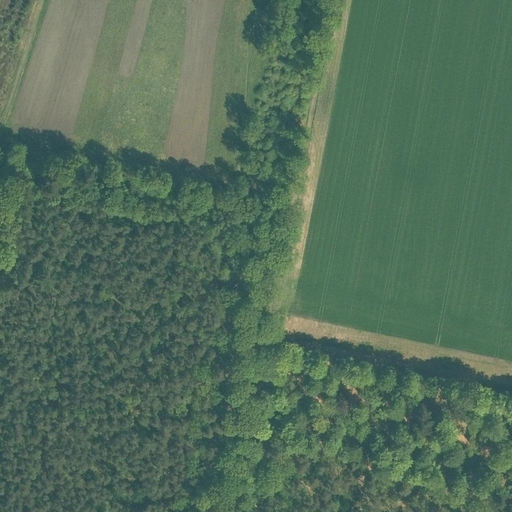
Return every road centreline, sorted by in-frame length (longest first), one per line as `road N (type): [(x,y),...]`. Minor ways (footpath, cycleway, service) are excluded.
road 1 (track): [(511,385),(267,337),(290,192)]
road 2 (track): [(0,136),(223,180)]
road 3 (track): [(290,192),(328,0)]
road 4 (track): [(267,337),(233,511)]
